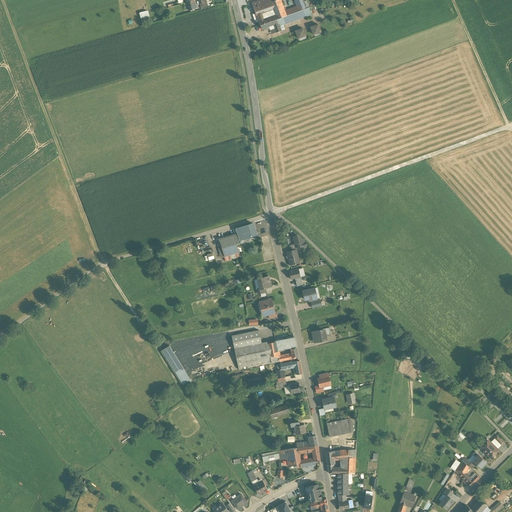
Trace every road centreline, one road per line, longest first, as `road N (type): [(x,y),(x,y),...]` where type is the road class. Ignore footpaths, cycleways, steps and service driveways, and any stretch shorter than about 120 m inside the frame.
road 1 (track): [(4,0),(105,266),(257,506)]
road 2 (tertiary): [(326,473),(270,217),(234,0)]
road 3 (track): [(511,445),(301,233),(270,217)]
road 4 (track): [(511,124),(270,217)]
road 5 (track): [(452,0),(511,128)]
